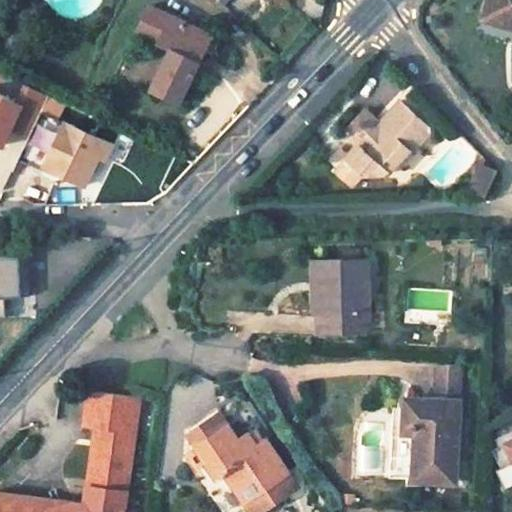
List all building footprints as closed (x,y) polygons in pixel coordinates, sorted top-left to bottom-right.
[(511,7),(488,0),(486,7),(511,14),(511,7)] [(213,34),(152,5),(139,31),(172,46),(152,88),(180,101),(213,34)] [(18,164),(47,91),(24,82),(18,96),(0,88),(0,142),(6,145),(0,159),(0,170),(15,176),(10,189),(44,203),(54,178),(18,164)] [(410,149),(430,128),(400,97),(379,119),(381,120),(362,141),(360,139),(346,154),(361,169),(386,168),(389,165),(391,167),(409,147),(410,149)] [(46,166),(84,184),(98,156),(105,159),(111,145),(43,114),(23,155),(21,161),(43,172),(46,166)] [(491,163),(484,156),(469,187),(486,196),(498,170),(489,168),(491,163)] [(49,297),(52,272),(46,271),(48,256),(11,252),(9,264),(0,262),(0,312),(8,313),(11,292),(27,294),(49,297)] [(52,297),(57,258),(48,256),(46,271),(52,272),(49,297),(52,297)] [(367,259),(329,260),(331,331),(368,330),(367,259)] [(329,260),(317,260),(318,331),(331,331),(329,260)] [(24,315),(27,294),(11,292),(8,313),(24,315)] [(463,391),(462,361),(432,362),(433,392),(463,391)] [(88,488),(86,500),(72,499),(50,509),(46,503),(0,497),(0,511),(123,511),(124,505),(125,492),(137,397),(90,390),(85,426),(96,428),(88,488)] [(460,401),(406,397),(404,432),(416,433),(413,478),(455,481),(460,401)] [(209,413),(187,428),(199,446),(222,431),(209,413)] [(222,431),(199,446),(217,473),(224,468),(245,498),(286,469),(265,440),(256,446),(247,433),(238,440),(229,426),(222,431)] [(256,427),(247,433),(256,446),(265,440),(256,427)]
